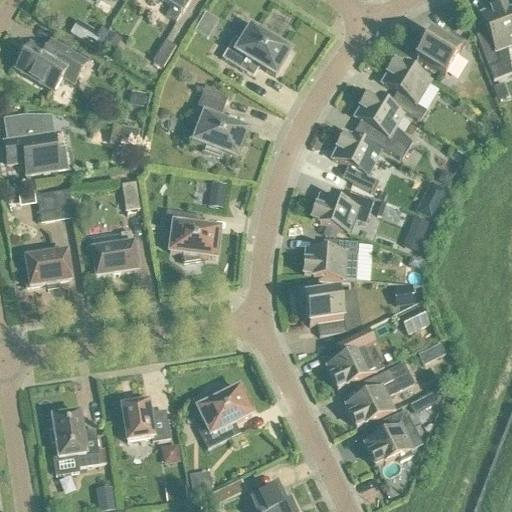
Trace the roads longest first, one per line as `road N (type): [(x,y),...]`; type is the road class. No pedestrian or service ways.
road 1 (residential): [(371,28),(300,126),(279,178),(264,230),(257,324)]
road 2 (residential): [(1,365),(257,324)]
road 3 (residential): [(257,324),(349,511)]
road 4 (residential): [(24,511),(1,365)]
